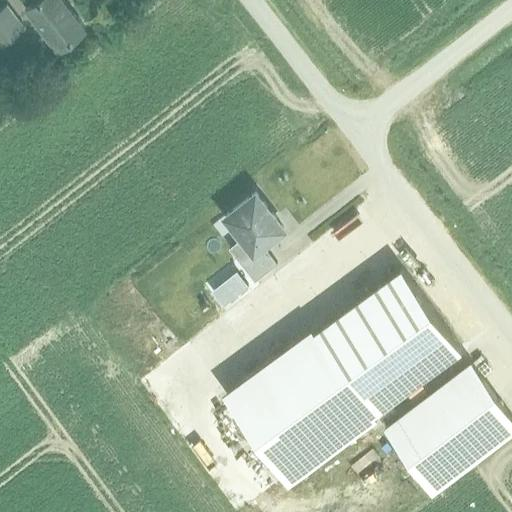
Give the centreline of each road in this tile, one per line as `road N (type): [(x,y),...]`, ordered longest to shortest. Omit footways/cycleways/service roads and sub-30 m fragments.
road 1 (tertiary): [(511,331),(353,129)]
road 2 (unclassified): [(353,129),(511,6)]
road 3 (tertiary): [(353,129),(250,0)]
